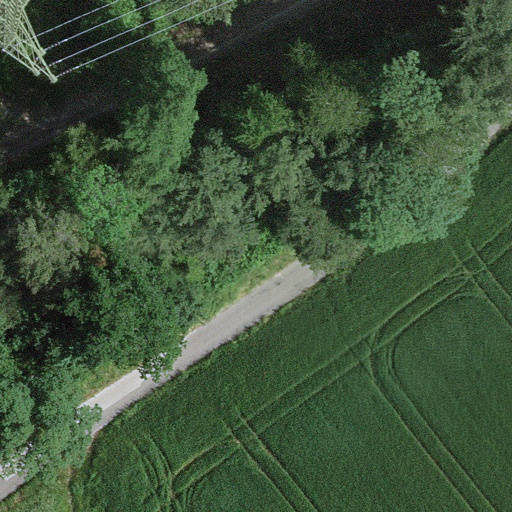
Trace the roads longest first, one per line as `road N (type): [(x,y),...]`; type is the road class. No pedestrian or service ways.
road 1 (unclassified): [(0,489),(363,235),(511,107)]
road 2 (track): [(300,0),(0,153)]
